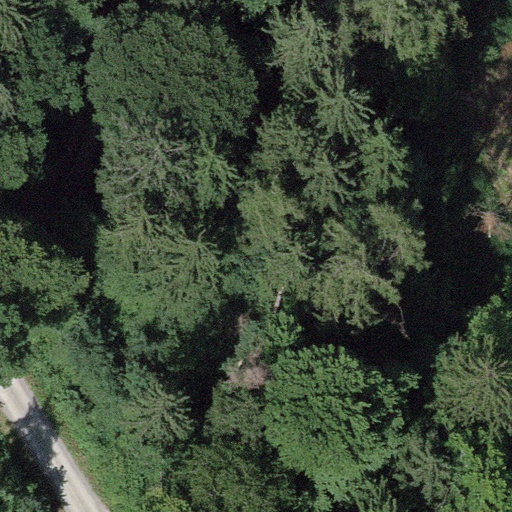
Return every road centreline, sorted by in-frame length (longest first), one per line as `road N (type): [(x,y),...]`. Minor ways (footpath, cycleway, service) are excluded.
road 1 (track): [(174,0),(125,114),(0,267)]
road 2 (track): [(91,511),(0,372)]
